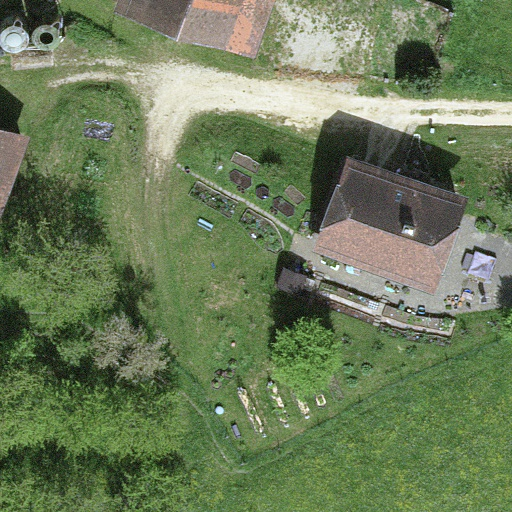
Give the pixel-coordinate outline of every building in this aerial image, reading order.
[(225,38),(237,0),(131,0),(129,6),(225,38)] [(357,84),(385,0),(259,0),(244,44),(357,84)] [(58,28),(57,27),(54,22),(49,19),(43,18),(37,19),(32,22),(29,28),(28,33),(29,39),(32,44),(37,47),(43,49),(49,47),(54,44),(57,39),(59,33),(58,28)] [(0,44),(2,46),(7,49),(13,49),(18,48),(23,44),(25,39),(26,33),(24,27),(20,23),(15,20),(10,19),(4,21),(0,23),(0,44)] [(0,186),(17,140),(0,133),(0,186)] [(424,282),(453,202),(349,165),(321,245),(424,282)]
